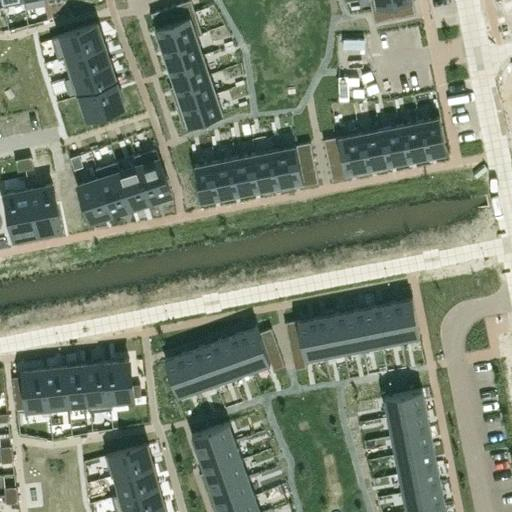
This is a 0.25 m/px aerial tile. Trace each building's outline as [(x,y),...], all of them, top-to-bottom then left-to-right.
[(191,0),(184,0),(183,1),(187,15),(190,14),(196,12),(191,0)] [(404,0),(403,0),(396,2),(399,16),(407,14),(404,0)] [(413,0),(404,0),(407,14),(416,13),(413,0)] [(183,1),(175,3),(179,17),(187,15),(183,1)] [(396,2),(388,3),(391,18),(399,16),(396,2)] [(175,3),(167,6),(172,20),(179,17),(175,3)] [(388,3),(380,5),(382,19),(391,18),(388,3)] [(377,5),(371,6),(374,21),(382,19),(380,5),(377,5)] [(167,6),(159,9),(164,23),(172,20),(167,6)] [(159,9),(151,11),(155,25),(164,23),(159,9)] [(164,23),(155,25),(162,45),(197,34),(190,14),(187,15),(179,17),(172,20),(164,23)] [(97,22),(52,37),(59,58),(63,57),(63,56),(104,42),(97,22)] [(197,34),(162,45),(169,65),(203,53),(197,34)] [(104,42),(63,56),(63,57),(69,75),(110,61),(104,42)] [(203,53),(169,65),(175,84),(210,72),(203,53)] [(110,61),(69,75),(76,95),(81,94),(80,93),(117,81),(110,61)] [(210,72),(175,84),(182,103),(216,92),(210,72)] [(117,81),(80,93),(81,94),(88,115),(90,123),(101,119),(99,112),(124,103),(117,81)] [(216,92),(182,103),(188,123),(223,112),(216,92)] [(440,115),(419,119),(426,154),(447,150),(440,115)] [(419,119),(399,123),(406,158),(426,154),(419,119)] [(399,123),(379,127),(386,162),(406,158),(399,123)] [(379,127),(359,131),(366,166),(386,162),(379,127)] [(359,131),(338,135),(340,143),(341,151),(343,160),(345,168),(345,170),(366,166),(359,131)] [(338,135),(324,137),(325,146),(340,143),(338,135)] [(297,143),(296,143),(298,152),(312,149),(310,140),(297,143)] [(296,143),(275,147),(282,183),(303,179),(303,176),(301,168),(299,160),(298,152),(296,143)] [(340,143),(325,146),(327,154),(341,151),(340,143)] [(156,147),(134,154),(137,163),(138,163),(150,199),(171,192),(156,147)] [(275,147),(255,151),(262,187),(282,183),(275,147)] [(312,149),(298,152),(299,160),(314,157),(312,149)] [(255,151),(235,155),(242,191),(262,187),(255,151)] [(341,151),(327,154),(329,162),(343,160),(341,151)] [(31,155),(23,157),(26,169),(33,167),(31,155)] [(235,155),(215,159),(222,195),(242,191),(235,155)] [(23,157),(15,158),(18,170),(26,169),(23,157)] [(314,157),(299,160),(301,168),(315,165),(314,157)] [(215,159),(194,163),(202,199),(222,195),(215,159)] [(117,160),(96,167),(99,176),(99,175),(112,212),(131,205),(119,169),(120,169),(117,160)] [(343,160),(329,162),(330,171),(345,168),(343,160)] [(120,169),(119,169),(131,205),(150,199),(138,163),(137,163),(120,169)] [(315,165),(301,168),(303,176),(317,173),(315,165)] [(345,168),(330,171),(332,179),(346,176),(345,170),(345,168)] [(317,173),(303,176),(303,179),(304,185),(319,182),(317,173)] [(99,176),(79,182),(91,218),(112,212),(99,175),(99,176)] [(53,182),(29,187),(38,232),(61,227),(53,182)] [(29,187),(6,192),(15,236),(38,232),(29,187)] [(412,296),(393,300),(400,338),(420,334),(412,296)] [(393,300),(374,303),(381,341),(400,338),(393,300)] [(374,303),(355,307),(362,345),(367,344),(381,341),(374,303)] [(355,307),(336,311),(344,349),(362,345),(355,307)] [(336,311),(317,315),(325,353),(344,349),(336,311)] [(317,315),(297,318),(299,326),(300,334),(302,342),(303,350),(305,356),(325,353),(317,315)] [(297,318),(285,321),(287,329),(299,326),(297,318)] [(249,327),(238,331),(251,367),(270,360),(268,353),(265,345),(262,338),(260,330),(257,324),(249,327)] [(271,326),(260,330),(262,338),(274,334),(271,326)] [(299,326),(287,329),(288,336),(300,334),(299,326)] [(238,331),(220,337),(233,374),(236,373),(251,367),(238,331)] [(274,334),(262,338),(265,345),(277,341),(274,334)] [(300,334),(288,336),(290,344),(302,342),(300,334)] [(220,337),(202,344),(215,380),(233,374),(220,337)] [(277,341),(265,345),(268,353),(279,349),(277,341)] [(302,342),(290,344),(291,352),(303,350),(302,342)] [(202,344),(184,350),(197,387),(215,380),(202,344)] [(279,349),(268,353),(270,360),(282,356),(279,349)] [(184,350),(165,357),(178,393),(197,387),(184,350)] [(303,350),(291,352),(293,360),(305,358),(305,356),(303,350)] [(282,356),(270,360),(273,368),(275,367),(285,364),(283,359),(282,356)] [(129,357),(106,360),(110,398),(111,398),(133,395),(141,394),(140,382),(132,383),(129,357)] [(305,358),(293,360),(295,368),(305,366),(307,366),(305,358)] [(106,360),(85,362),(90,405),(89,405),(89,410),(112,407),(111,398),(110,398),(106,360)] [(85,362),(65,364),(69,402),(68,402),(69,407),(89,405),(90,405),(85,362)] [(65,364),(45,366),(49,404),(68,402),(69,402),(65,364)] [(45,366),(24,369),(24,375),(25,383),(26,391),(27,399),(28,406),(28,407),(49,404),(45,366)] [(24,375),(12,376),(13,384),(25,383),(24,375)] [(25,383),(13,384),(14,392),(26,391),(25,383)] [(422,387),(384,395),(388,415),(426,407),(422,387)] [(26,391),(14,392),(15,400),(27,399),(26,391)] [(27,399),(15,400),(16,408),(28,406),(27,399)] [(426,407),(388,415),(392,434),(430,426),(426,407)] [(8,412),(0,412),(0,420),(9,420),(8,412)] [(214,425),(192,433),(199,452),(235,439),(228,420),(214,425)] [(430,426),(392,434),(396,452),(434,445),(430,426)] [(235,439),(199,452),(205,470),(242,457),(235,439)] [(147,442),(105,454),(111,475),(116,474),(116,473),(153,463),(147,442)] [(12,444),(0,445),(0,447),(1,453),(13,452),(12,444)] [(434,445),(396,452),(398,462),(399,471),(437,464),(437,462),(434,445)] [(13,452),(1,453),(1,461),(13,460),(13,452)] [(242,457),(205,470),(212,488),(248,475),(242,457)] [(153,463),(116,473),(116,474),(121,492),(121,493),(158,483),(153,463)] [(437,464),(399,471),(403,490),(441,483),(437,464)] [(248,475),(212,488),(218,506),(255,493),(248,475)] [(121,492),(111,494),(116,511),(127,511),(163,502),(158,483),(121,493),(121,492)] [(441,483),(403,490),(407,509),(445,501),(441,483)] [(16,485),(4,486),(5,494),(17,493),(16,485)] [(17,493),(5,494),(6,502),(18,501),(17,493)] [(255,493),(218,506),(220,511),(259,511),(261,511),(255,493)] [(446,511),(445,501),(407,509),(407,511),(446,511)] [(165,511),(163,502),(127,511),(165,511)]
